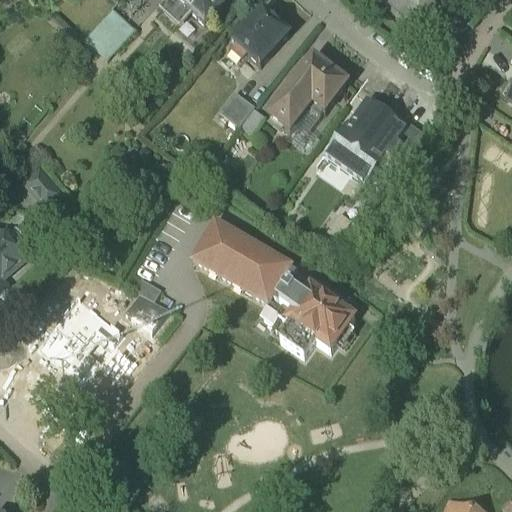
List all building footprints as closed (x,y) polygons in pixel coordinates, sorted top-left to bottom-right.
[(106,0),(118,10),(127,0),(106,0)] [(171,0),(170,1),(174,5),(163,17),(179,32),(190,20),(206,35),(237,0),(171,0)] [(443,0),(380,0),(396,18),(399,16),(414,34),(447,5),(443,0)] [(113,18),(84,49),(107,70),(136,38),(113,18)] [(263,19),(255,28),(250,24),(234,42),(239,46),(234,51),(261,75),(290,43),(263,19)] [(348,91),(315,66),(292,96),(270,125),(291,141),(309,117),(320,125),(324,120),(325,122),(348,91)] [(236,101),(220,122),(240,137),(255,118),(256,116),(236,101)] [(367,108),(350,132),(348,131),(328,159),(353,177),(350,182),(365,193),(389,159),(390,158),(388,157),(404,134),(389,124),(387,127),(379,122),(382,118),(367,108)] [(266,126),(255,118),(240,137),(251,145),(266,126)] [(329,136),(319,129),(307,146),(317,153),(329,136)] [(422,148),(404,134),(388,157),(390,158),(389,159),(406,171),(422,148)] [(64,202),(41,175),(24,190),(48,217),(64,202)] [(341,221),(325,244),(336,252),(352,229),(341,221)] [(17,233),(12,237),(7,232),(0,238),(0,242),(21,266),(30,258),(26,253),(30,249),(17,233)] [(346,309),(317,288),(312,296),(311,295),(310,297),(285,280),(286,280),(213,238),(195,269),(211,278),(214,273),(221,277),(218,282),(234,292),(237,287),(246,291),(242,297),(243,298),(247,292),(255,297),(252,302),(268,311),(281,320),(279,324),(292,333),(280,349),(305,366),(316,350),(331,361),(355,326),(341,316),(346,309)] [(0,300),(6,295),(0,288),(23,268),(21,266),(0,242),(0,300)] [(152,293),(143,287),(136,300),(140,302),(155,310),(161,298),(152,293)] [(6,295),(0,300),(0,311),(4,316),(8,316),(17,309),(17,305),(9,296),(6,295)] [(33,301),(27,301),(24,304),(23,309),(26,313),(32,313),(36,310),(36,305),(33,301)] [(155,310),(140,302),(125,321),(152,343),(171,319),(155,310)] [(125,341),(78,304),(56,332),(81,353),(69,368),(90,385),(125,341)] [(497,511),(511,511),(511,507),(506,502),(497,511)]
